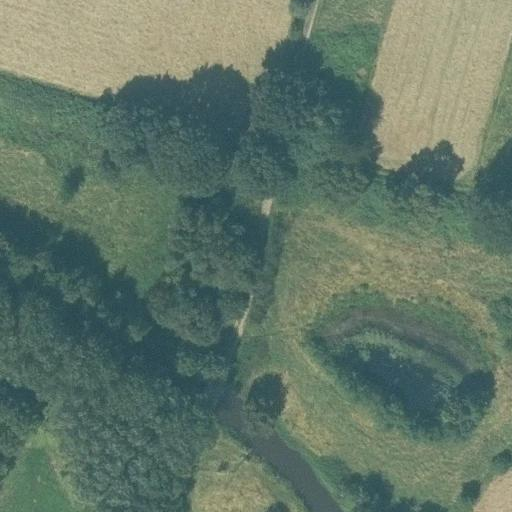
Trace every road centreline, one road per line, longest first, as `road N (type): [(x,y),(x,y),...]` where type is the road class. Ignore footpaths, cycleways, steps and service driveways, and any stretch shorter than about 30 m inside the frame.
road 1 (track): [(221,373),(64,251),(0,213)]
road 2 (track): [(158,511),(221,373)]
